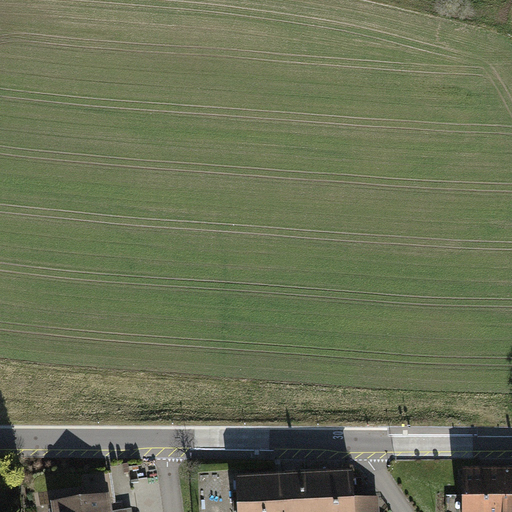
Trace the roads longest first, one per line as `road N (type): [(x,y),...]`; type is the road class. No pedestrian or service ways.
road 1 (tertiary): [(0,442),(363,443)]
road 2 (tertiary): [(363,443),(511,443)]
